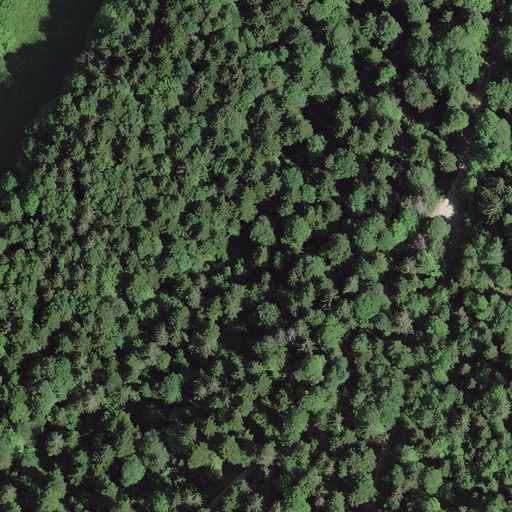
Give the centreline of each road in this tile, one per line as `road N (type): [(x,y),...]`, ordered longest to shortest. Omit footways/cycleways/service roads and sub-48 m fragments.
road 1 (track): [(451,212),(418,244),(360,346),(203,511)]
road 2 (track): [(451,212),(454,243),(369,511)]
road 3 (track): [(495,0),(451,212)]
